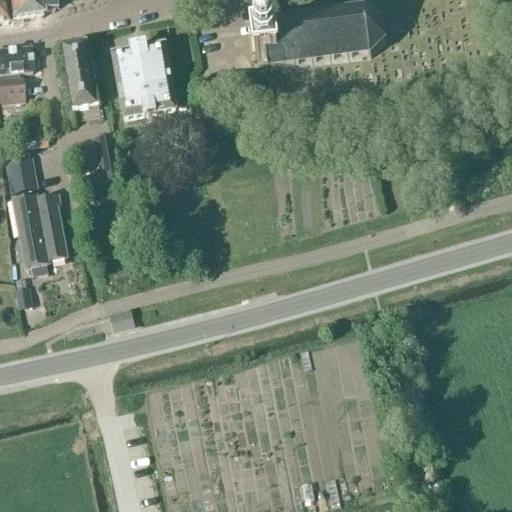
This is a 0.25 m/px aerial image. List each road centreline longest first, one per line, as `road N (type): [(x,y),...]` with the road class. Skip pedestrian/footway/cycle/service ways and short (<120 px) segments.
road 1 (residential): [(0,350),(98,312),(511,202)]
road 2 (secondary): [(0,377),(178,338),(511,244)]
road 3 (residential): [(41,35),(66,174)]
